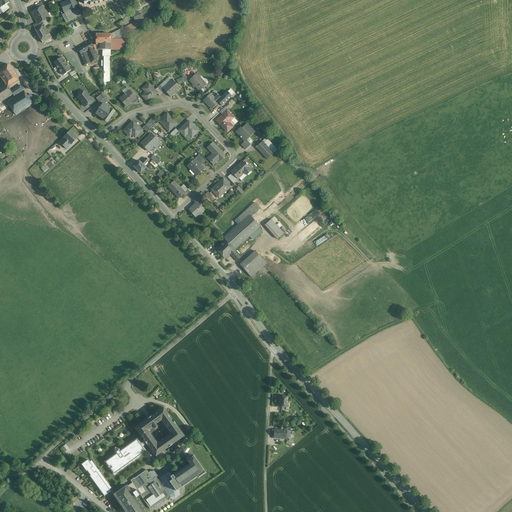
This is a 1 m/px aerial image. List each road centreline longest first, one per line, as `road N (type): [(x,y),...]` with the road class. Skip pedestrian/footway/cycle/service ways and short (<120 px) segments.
road 1 (unclassified): [(109,511),(43,458),(236,290)]
road 2 (residential): [(98,137),(130,115),(185,102),(229,147),(229,161),(171,216)]
road 3 (tertiary): [(276,348),(425,511)]
road 4 (residential): [(266,511),(276,348)]
